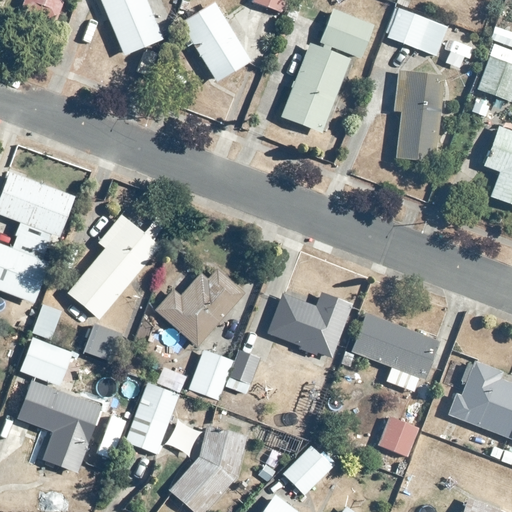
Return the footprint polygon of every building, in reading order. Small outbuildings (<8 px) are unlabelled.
[(24,0),(19,15),(52,27),(62,0),(24,0)] [(161,41),(143,0),(97,0),(122,57),(161,41)] [(284,0),(252,0),(251,4),(279,14),(284,0)] [(245,55),(215,5),(177,29),(208,78),(245,55)] [(445,27),(395,9),(384,39),(434,57),(445,27)] [(372,26),(330,10),(317,44),(360,60),(372,26)] [(348,62),(308,46),(279,120),(320,135),(348,62)] [(511,94),(511,62),(491,54),(477,90),(509,103),(511,94)] [(442,79),(403,75),(394,161),(433,165),(442,79)] [(511,130),(501,126),(485,168),(498,173),(488,198),(511,207),(511,130)] [(72,196),(7,172),(0,191),(0,214),(18,222),(8,248),(0,245),(0,291),(32,303),(47,264),(40,261),(51,233),(58,236),(72,196)] [(164,237),(126,207),(97,243),(102,247),(65,293),(97,319),(164,237)] [(242,292),(208,262),(177,297),(170,291),(153,310),(195,346),(242,292)] [(267,334),(296,344),(295,349),(316,356),(317,351),(332,356),(350,302),(319,292),(314,306),(281,294),(267,334)] [(60,311),(40,304),(29,331),(49,339),(60,311)] [(436,337),(365,311),(349,353),(386,367),(381,380),(412,391),(417,378),(421,379),(436,337)] [(70,351),(28,336),(16,371),(58,386),(70,351)] [(230,359),(222,384),(215,406),(232,412),(238,392),(246,395),(258,356),(233,348),(230,359)] [(216,400),(222,384),(230,359),(201,349),(186,389),(216,400)] [(503,372),(474,361),(452,414),(511,438),(511,381),(501,377),(503,372)] [(330,369),(312,362),(305,381),(323,388),(330,369)] [(99,406),(29,381),(16,419),(52,431),(42,459),(76,471),(99,406)] [(177,395),(145,383),(122,442),(155,454),(177,395)] [(417,427),(386,416),(374,446),(405,457),(417,427)] [(191,511),(203,511),(234,476),(244,436),(204,426),(196,458),(168,491),(191,511)] [(332,465),(310,444),(281,473),(302,495),(332,465)] [(339,511),(296,511),(271,493),(256,511),(353,511),(344,505),(339,511)] [(458,511),(502,511),(500,511),(501,508),(464,495),(458,511)]
